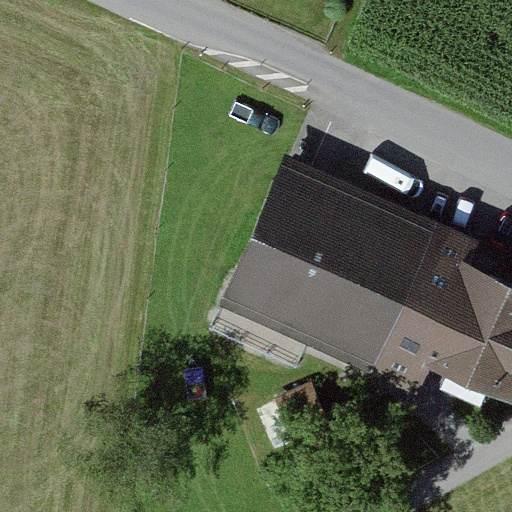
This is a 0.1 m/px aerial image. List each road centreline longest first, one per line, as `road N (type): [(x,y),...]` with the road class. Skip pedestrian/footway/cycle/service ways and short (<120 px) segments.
road 1 (residential): [(139,0),(511,171)]
road 2 (track): [(381,511),(511,438)]
